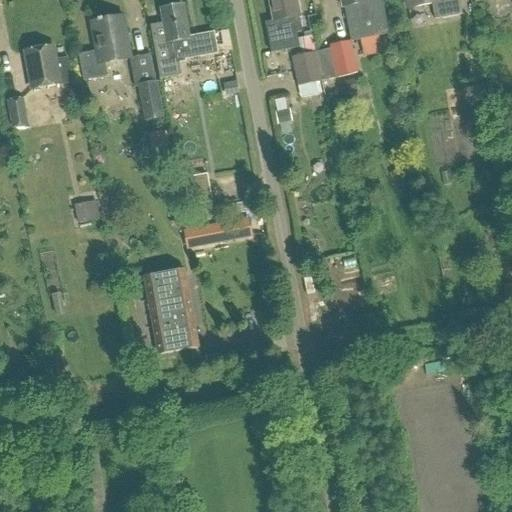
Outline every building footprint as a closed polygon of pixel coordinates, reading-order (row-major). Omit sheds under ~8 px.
[(297,5),(295,0),(268,0),(273,24),(266,25),(272,55),(300,49),(294,20),(300,19),(299,16),(301,13),(299,7),(297,5)] [(378,0),(366,2),(366,0),(340,0),(342,10),(344,9),(348,28),(359,26),(362,41),(387,36),(384,21),(380,0),(378,0)] [(406,0),(408,10),(432,6),(435,21),(462,16),(458,0),(406,0)] [(213,36),(190,40),(187,24),(184,24),(181,7),(161,10),(164,27),(162,27),(169,66),(183,63),(182,55),(189,54),(190,61),(217,56),(213,36)] [(83,83),(107,78),(104,65),(130,60),(122,18),(91,24),(96,53),(78,57),(83,83)] [(312,37),(298,40),(301,56),(315,53),(312,37)] [(358,74),(350,43),(329,48),(336,80),(358,74)] [(54,63),(52,48),(25,53),(33,92),(59,87),(59,84),(72,82),(67,60),(54,63)] [(297,88),(319,84),(322,83),(316,54),(291,59),(297,88)] [(236,83),(228,84),(230,97),(239,95),(236,83)] [(145,122),(162,119),(156,84),(138,87),(145,122)] [(134,120),(144,118),(138,85),(128,87),(134,120)] [(464,106),(484,102),(481,87),(461,91),(464,106)] [(13,131),(28,128),(23,99),(8,102),(13,131)] [(344,102),(330,105),(334,126),(348,123),(344,102)] [(211,204),(206,176),(186,180),(192,208),(211,204)] [(96,209),(75,213),(78,226),(99,222),(96,209)] [(247,222),(221,227),(224,242),(250,237),(247,222)] [(203,230),(188,233),(191,249),(207,246),(203,230)] [(158,357),(198,350),(183,271),(144,278),(158,357)] [(419,391),(400,394),(401,406),(421,403),(419,391)]
